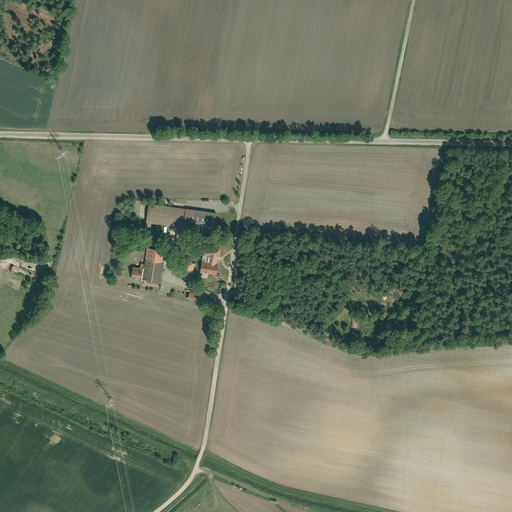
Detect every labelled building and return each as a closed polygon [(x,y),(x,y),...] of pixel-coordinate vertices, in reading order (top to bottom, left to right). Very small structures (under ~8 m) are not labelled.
[(185,207),(151,203),(149,222),(183,226),(185,207)] [(218,212),(189,208),(186,228),(216,232),(218,212)] [(222,246),(205,244),(202,271),(218,274),(222,246)] [(167,250),(149,247),(146,267),(135,265),(133,278),(161,282),(167,250)] [(6,256),(23,261),(25,255),(8,250),(6,256)] [(192,280),(197,262),(189,260),(187,266),(185,265),(184,268),(180,266),(177,276),(192,280)] [(201,302),(203,296),(191,292),(189,299),(201,302)]
